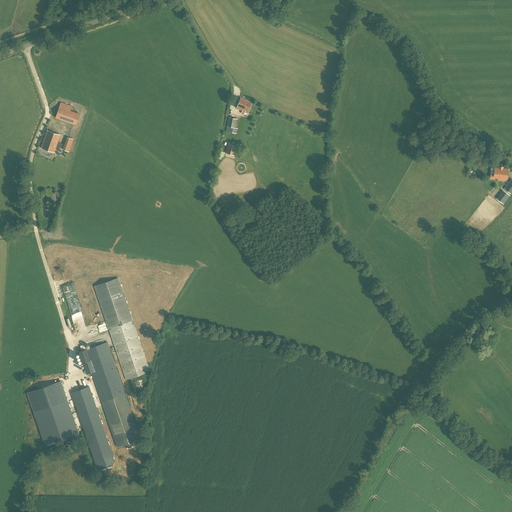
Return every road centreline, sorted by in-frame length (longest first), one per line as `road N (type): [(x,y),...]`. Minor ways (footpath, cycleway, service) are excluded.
road 1 (track): [(25,48),(48,113),(28,166),(29,190),(67,339)]
road 2 (unclassified): [(0,57),(158,0)]
